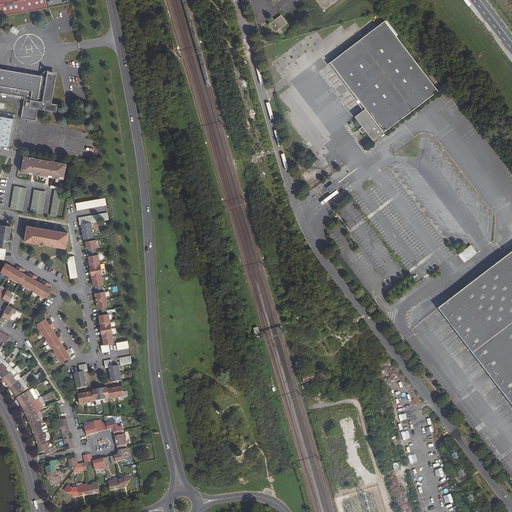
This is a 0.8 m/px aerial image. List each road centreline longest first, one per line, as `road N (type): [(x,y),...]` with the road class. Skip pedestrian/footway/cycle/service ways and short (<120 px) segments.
road 1 (unclassified): [(511,507),(320,257),(288,184),(235,0)]
road 2 (tertiary): [(110,0),(143,179),(153,355),(171,448)]
